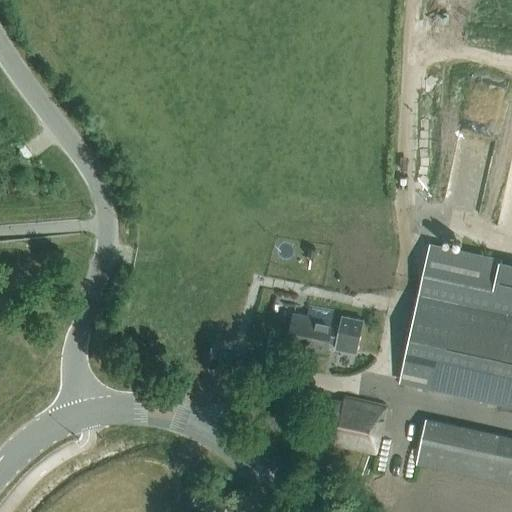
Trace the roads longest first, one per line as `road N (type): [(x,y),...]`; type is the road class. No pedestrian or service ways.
road 1 (unclassified): [(85,415),(75,344),(106,245),(106,207),(79,152),(0,45)]
road 2 (tertiary): [(313,511),(226,440),(178,416),(144,409),(85,415)]
